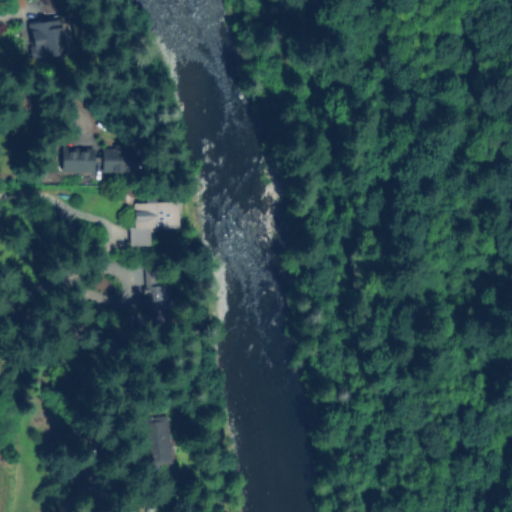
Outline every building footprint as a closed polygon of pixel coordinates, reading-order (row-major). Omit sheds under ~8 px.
[(69,53),(65,15),(45,17),(46,22),(21,25),(25,58),(69,53)] [(132,170),(132,145),(99,146),(100,171),(132,170)] [(91,172),(91,150),(59,150),(59,172),(91,172)] [(127,245),(148,244),(147,228),(176,227),(175,200),(153,201),(153,197),(142,198),(142,202),(131,203),(132,227),(127,227),(127,245)] [(166,317),(166,285),(147,285),(146,317),(166,317)] [(145,419),(144,463),(169,464),(169,420),(145,419)]
